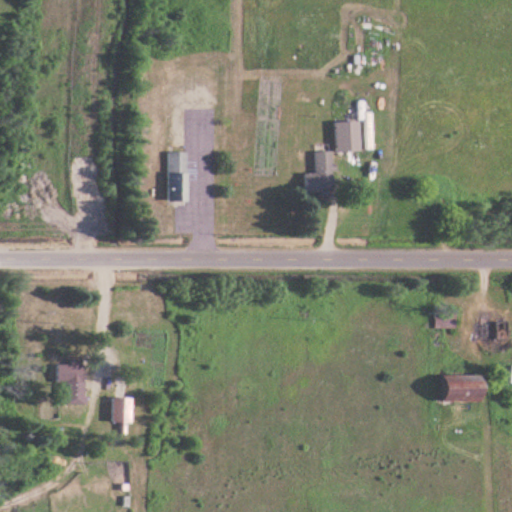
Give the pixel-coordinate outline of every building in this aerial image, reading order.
[(316,175),(306,175),(306,195),(332,195),(332,152),(316,152),(316,175)] [(187,153),(168,153),(168,205),(187,205),(187,153)] [(435,328),(457,328),(457,312),(435,312),(435,328)] [(64,404),(84,404),(84,363),(57,363),(57,383),(64,383),(64,404)] [(441,402),(481,402),(481,374),(441,374),(441,402)] [(130,421),(130,398),(113,398),(113,421),(130,421)]
